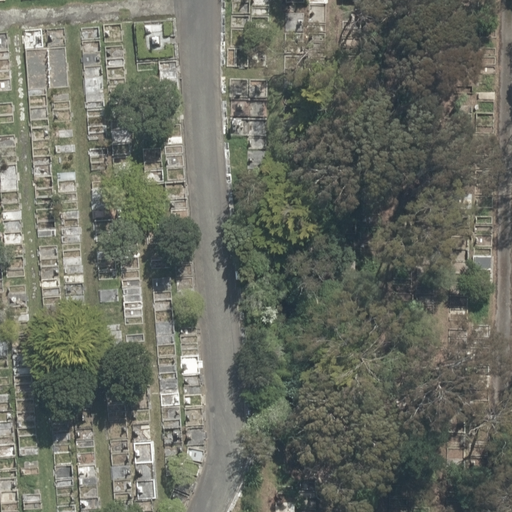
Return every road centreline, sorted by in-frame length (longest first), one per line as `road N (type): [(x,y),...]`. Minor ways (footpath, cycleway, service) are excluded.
road 1 (track): [(505,511),(510,0)]
road 2 (track): [(199,1),(0,16)]
